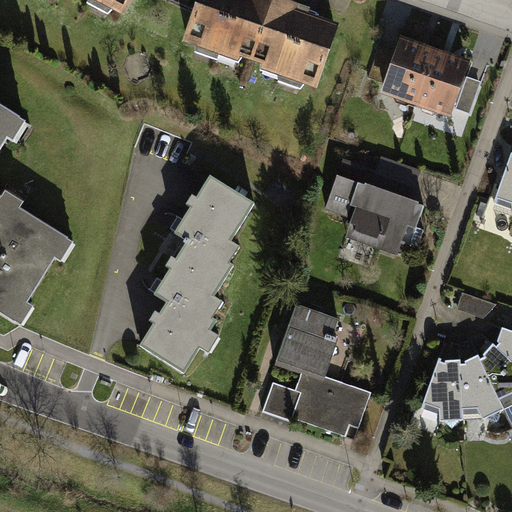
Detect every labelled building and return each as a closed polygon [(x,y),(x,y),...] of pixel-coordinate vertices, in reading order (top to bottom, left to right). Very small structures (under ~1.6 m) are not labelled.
[(94,0),(122,14),(129,0),(94,0)] [(198,0),(185,39),(239,58),(241,53),(265,61),(263,67),(317,86),(340,23),(314,14),(311,13),(313,7),(293,0),(198,0)] [(473,61),(401,35),(395,52),(384,82),(381,91),(453,117),(456,108),(467,77),(473,61)] [(384,82),(395,52),(380,46),(369,77),(384,82)] [(482,82),(467,77),(456,108),(471,113),(482,82)] [(0,166),(22,128),(0,115),(0,315),(22,327),(74,236),(0,194),(0,166)] [(422,170),(382,156),(377,170),(344,158),(326,209),(348,217),(353,204),(358,206),(347,238),(399,256),(403,247),(411,250),(427,204),(412,198),(422,170)] [(511,157),(496,203),(511,208),(511,157)] [(174,293),(142,347),(187,373),(230,301),(220,295),(248,248),(233,239),(254,203),(212,179),(180,232),(192,239),(163,287),(174,293)] [(340,321),(298,306),(277,364),(304,373),(298,392),(275,384),(265,412),(291,421),(293,416),(353,437),(368,394),(325,379),(337,345),(332,343),(340,321)] [(424,408),(442,413),(441,420),(465,420),(484,419),(507,409),(501,399),(511,394),(511,330),(489,322),(486,328),(488,330),(484,334),(476,337),(477,341),(473,342),(465,342),(465,346),(454,343),(453,346),(444,343),(424,408)]
